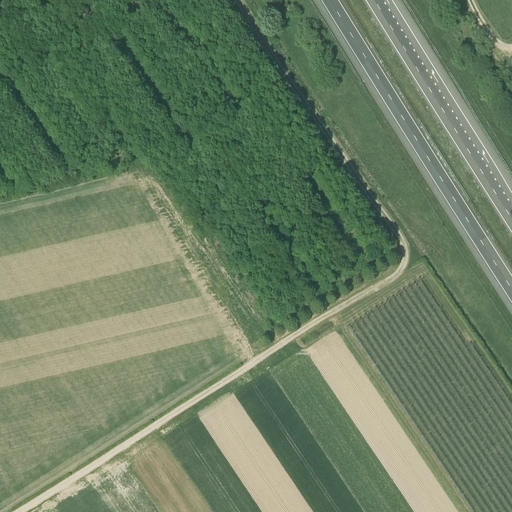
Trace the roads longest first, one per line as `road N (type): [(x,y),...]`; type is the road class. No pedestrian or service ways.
road 1 (track): [(238,0),(407,256),(18,511)]
road 2 (motorway): [(329,0),(511,286)]
road 3 (motorway): [(511,218),(373,0)]
